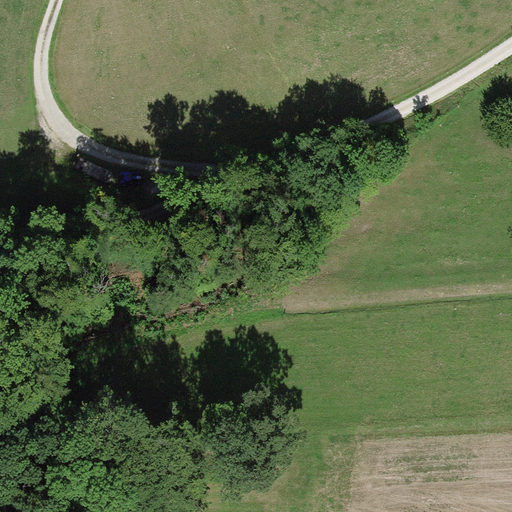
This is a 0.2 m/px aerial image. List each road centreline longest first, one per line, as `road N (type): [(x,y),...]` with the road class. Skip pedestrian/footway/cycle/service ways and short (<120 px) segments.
road 1 (track): [(511,42),(433,94),(341,137),(0,269)]
road 2 (track): [(57,0),(42,83),(74,136),(131,160),(247,173)]
road 3 (track): [(511,292),(261,315)]
